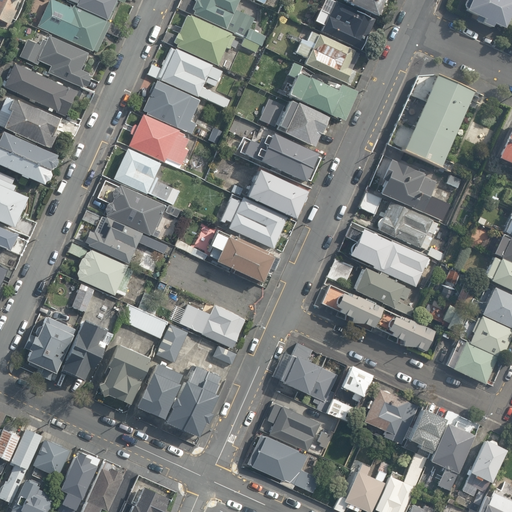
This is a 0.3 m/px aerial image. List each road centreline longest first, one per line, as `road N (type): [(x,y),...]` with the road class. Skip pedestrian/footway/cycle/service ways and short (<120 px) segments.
road 1 (residential): [(158,0),(0,346)]
road 2 (residential): [(283,314),(411,26)]
road 3 (residential): [(511,384),(496,406),(487,404),(283,314)]
road 4 (residential): [(0,386),(207,477)]
road 5 (residential): [(207,477),(283,314)]
